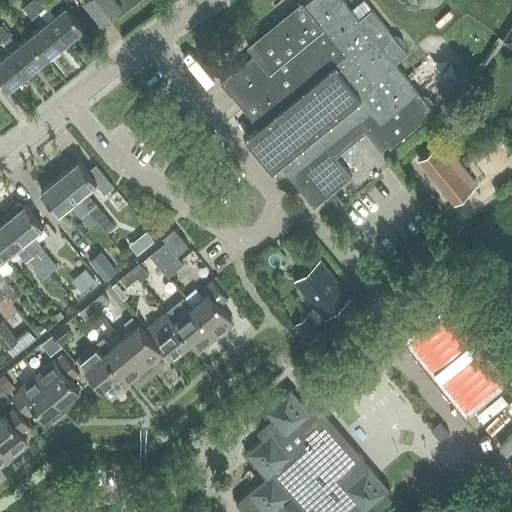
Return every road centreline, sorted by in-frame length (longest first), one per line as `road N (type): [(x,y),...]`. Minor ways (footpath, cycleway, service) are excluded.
road 1 (residential): [(469,442),(398,358),(375,292),(334,241),(285,209)]
road 2 (residential): [(70,106),(132,172),(244,240),(285,209)]
road 3 (residential): [(285,209),(224,145),(149,36)]
